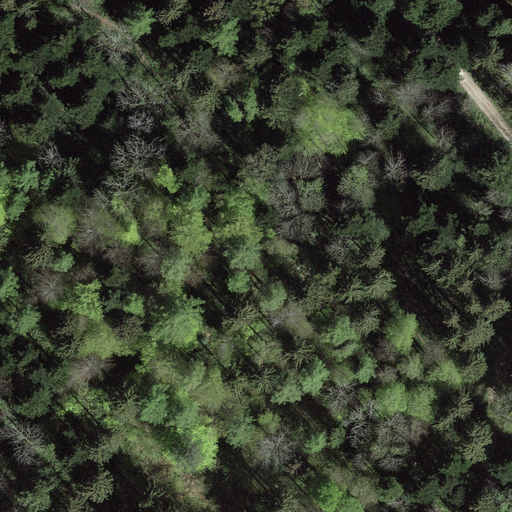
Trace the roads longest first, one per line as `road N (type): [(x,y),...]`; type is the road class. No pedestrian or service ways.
road 1 (track): [(389,0),(511,126)]
road 2 (track): [(511,343),(490,412),(494,511)]
